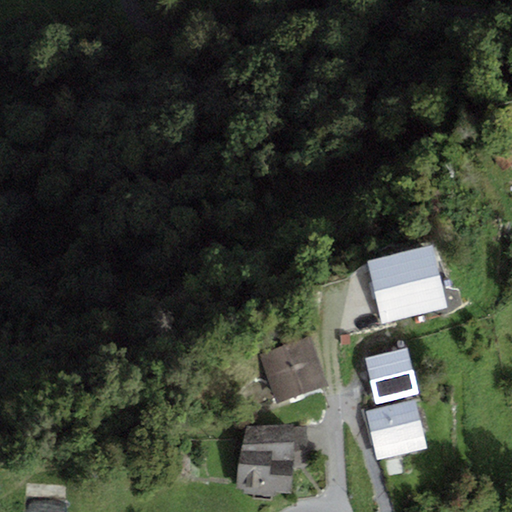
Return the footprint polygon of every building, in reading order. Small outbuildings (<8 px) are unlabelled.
[(493,157),(502,171),(511,164),(511,154),(507,148),(493,157)] [(432,244),(365,260),(381,323),(448,306),(432,244)] [(303,335),(258,354),(278,404),(323,386),(303,335)] [(406,348),(364,358),(375,403),(417,393),(406,348)] [(415,400),(366,412),(377,460),(426,448),(415,400)] [(307,426),(247,426),(237,489),(290,494),(293,468),(308,468),(307,426)]
